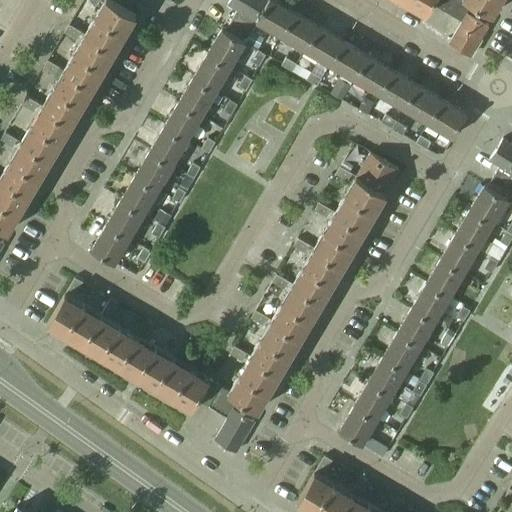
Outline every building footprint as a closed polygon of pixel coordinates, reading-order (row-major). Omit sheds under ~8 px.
[(104,0),(85,33),(115,51),(136,15),(111,0),(104,0)] [(229,0),(227,3),(237,9),(256,20),(267,0),(229,0)] [(267,0),(256,20),(257,20),(281,34),(295,11),(275,0),(267,0)] [(431,2),(432,0),(405,0),(426,12),(431,2)] [(432,0),(431,2),(441,8),(446,0),(432,0)] [(446,0),(441,8),(451,14),(459,0),(446,0)] [(449,42),(470,55),(488,24),(485,22),(467,11),(473,2),(469,0),(459,0),(451,14),(462,20),(449,42)] [(469,0),(473,2),(491,13),(492,13),(500,0),(469,0)] [(467,11),(485,22),(491,13),(473,2),(467,11)] [(295,11),(281,34),(306,49),(319,26),(295,11)] [(64,32),(76,39),(81,31),(69,23),(64,32)] [(319,26),(306,49),(330,63),(343,40),(319,26)] [(207,52),(230,66),(245,41),(225,29),(222,27),(207,52)] [(64,69),(93,87),(115,51),(85,33),(64,69)] [(343,40),(330,63),(354,78),(368,55),(343,40)] [(252,60),(259,64),(265,54),(258,50),(252,60)] [(192,77),(215,90),(230,66),(207,52),(192,77)] [(368,55),(354,78),(379,92),(392,69),(368,55)] [(281,64),(292,70),(296,63),(285,57),(281,64)] [(43,67),(55,75),(60,67),(48,59),(43,67)] [(42,105),(72,123),(93,87),(64,69),(42,105)] [(392,69),(379,92),(403,106),(417,83),(392,69)] [(306,78),(317,84),(321,78),(310,71),(306,78)] [(238,85),(245,89),(251,79),(245,74),(238,85)] [(178,101),(201,115),(215,90),(192,77),(178,101)] [(417,83),(403,106),(428,121),(441,98),(417,83)] [(21,103),(34,110),(38,103),(26,95),(21,103)] [(441,98),(428,121),(453,136),(466,113),(441,98)] [(164,126),(187,139),(201,115),(178,101),(164,126)] [(21,141),(51,159),(72,123),(42,105),(21,141)] [(381,121),(391,127),(395,120),(385,114),(381,121)] [(392,127),(402,133),(406,126),(396,120),(392,127)] [(149,150),(172,164),(187,139),(164,126),(149,150)] [(0,139),(12,146),(17,138),(5,131),(0,139)] [(416,141),(426,148),(430,141),(420,134),(416,141)] [(201,147),(208,151),(214,141),(208,137),(201,147)] [(489,158),(499,165),(511,172),(511,144),(502,138),(489,158)] [(0,176),(29,194),(51,159),(21,141),(0,176)] [(135,174),(158,188),(172,164),(149,150),(135,174)] [(370,151),(356,175),(384,191),(398,167),(370,151)] [(186,172),(193,176),(199,166),(193,162),(186,172)] [(335,173),(347,180),(352,172),(340,165),(335,173)] [(493,175),(511,186),(511,172),(499,165),(493,175)] [(120,199),(143,212),(158,188),(135,174),(120,199)] [(334,211),(364,229),(386,192),(384,191),(356,175),(334,211)] [(487,186),(507,197),(511,188),(511,186),(493,175),(487,186)] [(0,226),(6,230),(8,231),(29,194),(0,176),(0,226)] [(469,209),(492,222),(507,197),(487,186),(484,184),(469,209)] [(172,197),(179,201),(185,191),(178,187),(172,197)] [(106,223),(129,237),(143,212),(120,199),(106,223)] [(314,209),(326,217),(330,209),(318,201),(314,209)] [(455,233),(478,247),(492,222),(469,209),(455,233)] [(313,247),(343,265),(364,229),(334,211),(313,247)] [(151,232),(158,236),(164,226),(157,222),(151,232)] [(91,248),(114,262),(129,237),(106,223),(91,248)] [(500,240),(507,245),(511,235),(511,234),(506,230),(500,240)] [(440,257),(463,271),(478,247),(455,233),(440,257)] [(293,245),(305,252),(309,244),(297,237),(293,245)] [(137,256),(144,261),(150,250),(143,246),(137,256)] [(292,283),(322,301),(343,265),(313,247),(292,283)] [(426,282),(449,295),(463,271),(440,257),(426,282)] [(484,267),(491,271),(497,261),(490,257),(484,267)] [(271,281),(284,288),(288,280),(276,273),(271,281)] [(68,288),(76,293),(83,281),(75,276),(68,288)] [(411,306),(434,320),(449,295),(426,282),(411,306)] [(271,319),(301,336),(322,301),(292,283),(271,319)] [(47,322),(84,343),(101,314),(65,292),(47,322)] [(103,309),(111,314),(118,302),(110,297),(103,309)] [(397,331),(420,344),(434,320),(411,306),(397,331)] [(250,317),(262,324),(267,316),(255,309),(250,317)] [(84,343),(120,365),(137,335),(101,314),(84,343)] [(139,330),(147,335),(154,323),(146,318),(139,330)] [(250,355),(280,372),(301,336),(271,319),(250,355)] [(382,355),(405,369),(420,344),(397,331),(382,355)] [(120,365),(156,386),(173,356),(137,335),(120,365)] [(175,352),(183,356),(190,344),(182,340),(175,352)] [(229,353),(241,360),(246,352),(234,345),(229,353)] [(228,391),(257,408),(258,409),(280,372),(250,355),(229,390),(228,391)] [(368,380),(391,393),(405,369),(382,355),(368,380)] [(192,407),(197,398),(208,378),(209,379),(209,378),(173,356),(156,386),(192,407)] [(420,378),(427,382),(433,371),(426,367),(420,378)] [(197,398),(208,404),(219,385),(209,379),(208,378),(197,398)] [(413,390),(420,394),(426,383),(419,379),(413,390)] [(353,404),(376,418),(391,393),(368,380),(353,404)] [(208,404),(217,410),(228,391),(229,390),(219,385),(208,404)] [(215,438),(236,450),(254,419),(251,418),(257,408),(228,391),(217,410),(227,416),(215,438)] [(339,429),(362,443),(376,418),(353,404),(339,429)] [(317,467),(325,471),(332,459),(324,455),(317,467)] [(297,500),(316,511),(338,511),(350,492),(314,471),(297,500)] [(353,488),(361,492),(368,480),(360,476),(353,488)] [(338,511),(384,511),(350,492),(338,511)] [(389,509),(394,511),(397,511),(404,502),(396,497),(389,509)]
